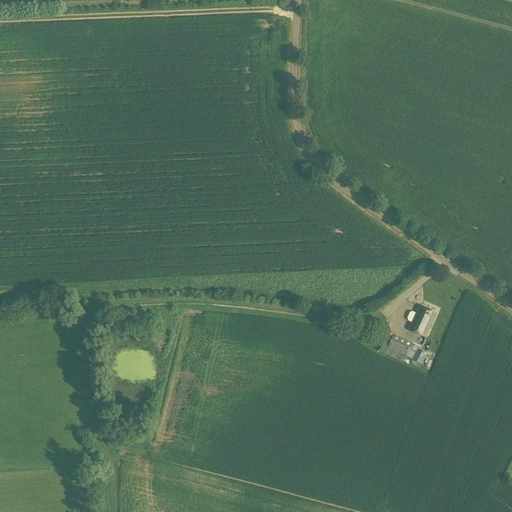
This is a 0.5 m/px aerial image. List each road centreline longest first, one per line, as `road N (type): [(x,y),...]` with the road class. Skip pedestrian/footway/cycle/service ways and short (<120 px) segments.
road 1 (track): [(114,511),(108,456),(92,425),(93,307),(202,302),(354,321),(388,311),(444,261)]
road 2 (unclassified): [(511,304),(319,168),(295,119),(297,0)]
road 3 (track): [(0,23),(297,9)]
